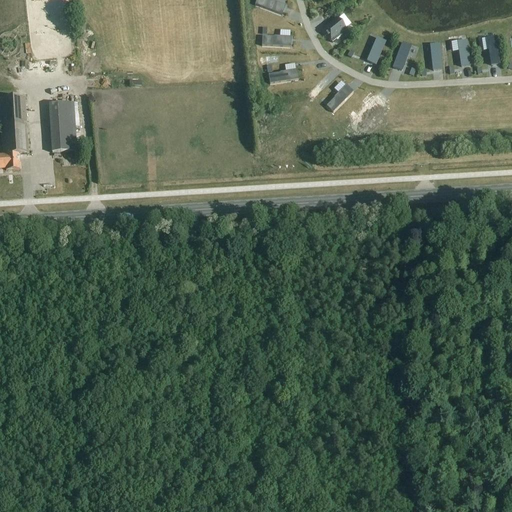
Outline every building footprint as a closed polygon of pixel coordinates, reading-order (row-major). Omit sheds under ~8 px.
[(265,0),(256,0),(255,6),(280,16),(284,8),(269,2),(270,2),(265,0)] [(337,18),(321,31),(331,44),(341,36),(340,35),(346,30),(337,18)] [(372,36),(365,52),(374,57),(382,41),(372,36)] [(262,37),(261,47),(289,48),(290,40),(274,39),(274,38),(262,37)] [(488,52),(491,67),(499,65),(496,40),(487,41),(489,52),(488,52)] [(458,52),(461,69),(470,68),(466,42),(458,43),(459,52),(458,52)] [(393,69),(402,73),(408,56),(407,56),(410,48),(402,45),(393,69)] [(433,72),(442,71),(439,45),(431,46),(432,55),(431,55),(433,72)] [(295,73),(285,74),(280,75),(280,74),(268,76),(269,85),(297,81),(296,73),(295,73)] [(326,107),(333,114),(352,94),(346,88),(335,99),(335,98),(326,107)] [(25,100),(0,101),(0,102),(2,128),(27,127),(25,100)] [(74,104),(48,106),(51,154),(77,153),(74,104)] [(29,156),(27,127),(2,128),(3,158),(0,157),(0,171),(6,171),(6,173),(20,172),(19,157),(29,156)] [(275,141),(279,149),(286,145),(282,138),(275,141)]
